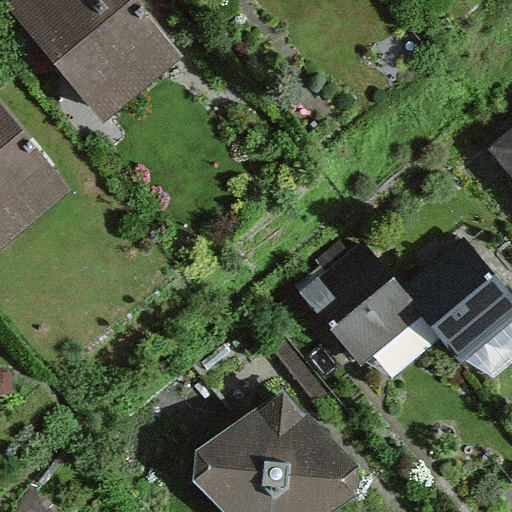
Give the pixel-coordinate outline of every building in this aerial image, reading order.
[(130,0),(22,0),(9,11),(105,128),(183,64),(130,0)] [(0,113),(0,251),(68,197),(0,113)] [(511,141),(493,156),(511,179),(511,141)] [(511,308),(462,246),(402,292),(424,319),(460,366),(511,325),(511,308)] [(361,368),(424,319),(402,292),(367,247),(305,296),(361,368)] [(285,400),(196,459),(193,486),(216,511),(345,511),(360,503),(361,473),(285,400)]
